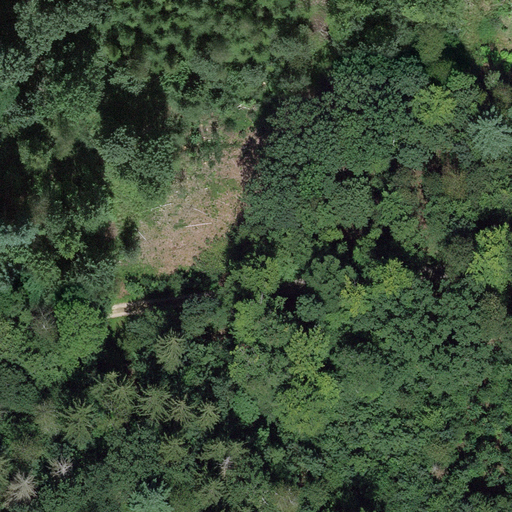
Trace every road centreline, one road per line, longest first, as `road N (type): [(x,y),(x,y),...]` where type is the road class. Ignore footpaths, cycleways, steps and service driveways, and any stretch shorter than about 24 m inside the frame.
road 1 (track): [(0,328),(173,298),(511,267)]
road 2 (track): [(88,0),(115,149),(130,431),(119,511)]
